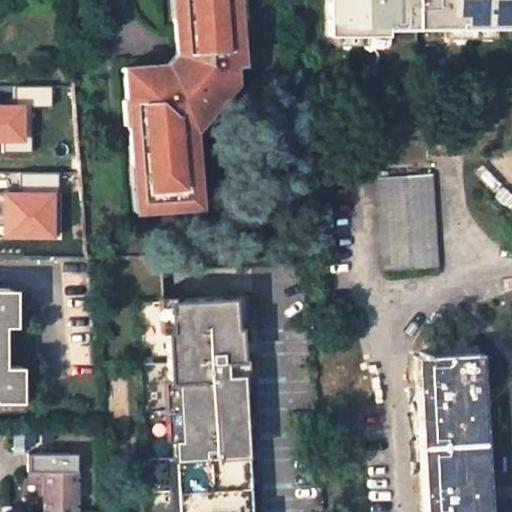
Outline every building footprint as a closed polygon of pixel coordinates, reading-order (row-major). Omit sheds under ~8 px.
[(139,167),(143,212),(199,207),(192,131),(218,99),(212,94),(224,79),(223,66),(240,64),(237,18),(233,18),(231,0),(179,0),(181,16),(172,16),(175,53),(166,65),(123,68),(125,100),(134,100),(136,125),(128,126),(131,167),(139,167)] [(511,0),(325,0),(326,33),(386,32),(386,27),(511,25),(511,0)] [(62,103),(61,93),(51,93),(52,103),(62,103)] [(435,267),(430,174),(378,177),(384,269),(435,267)] [(82,189),(54,189),(55,205),(83,204),(82,189)] [(0,397),(10,398),(10,387),(21,387),(20,365),(3,366),(3,315),(8,315),(7,289),(0,289),(0,397)] [(232,328),(230,297),(168,301),(169,331),(164,331),(167,381),(174,381),(177,439),(171,440),(172,459),(181,458),(182,474),(177,474),(179,507),(184,507),(184,511),(247,511),(247,501),(242,501),(240,470),(245,470),(237,328),(232,328)] [(230,297),(232,328),(237,328),(242,327),(240,297),(230,297)] [(157,302),(159,332),(164,331),(169,331),(168,301),(157,302)] [(480,397),(477,353),(471,354),(474,398),(480,397)] [(421,511),(480,511),(479,486),(477,442),(474,398),(471,354),(413,357),(415,403),(421,505),(421,511)] [(162,382),(165,440),(171,440),(177,439),(174,381),(167,381),(162,382)] [(483,442),(480,397),(474,398),(477,442),(483,442)] [(485,486),(483,442),(477,442),(479,486),(485,486)] [(74,511),(74,470),(69,470),(69,453),(26,453),(26,470),(41,469),(42,482),(42,511),(74,511)] [(166,459),(168,511),(184,511),(184,507),(179,507),(177,474),(182,474),(181,458),(172,459),(166,459)] [(42,482),(41,469),(26,470),(27,482),(42,482)]
